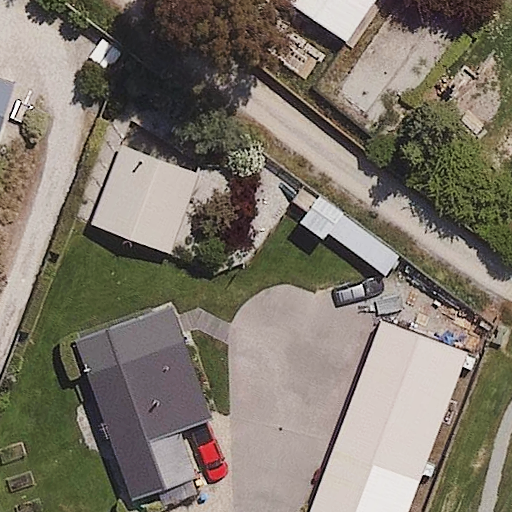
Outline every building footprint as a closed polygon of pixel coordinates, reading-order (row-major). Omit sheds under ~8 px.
[(375,0),(314,0),(356,28),(375,0)] [(0,69),(0,106),(11,73),(0,69)] [(118,136),(90,215),(172,244),(200,164),(118,136)] [(319,179),(299,205),(387,271),(407,245),(319,179)] [(96,432),(114,425),(144,508),(209,484),(185,420),(218,408),(174,292),(77,328),(87,355),(69,362),(96,432)] [(409,511),(474,345),(386,310),(307,511),(409,511)]
